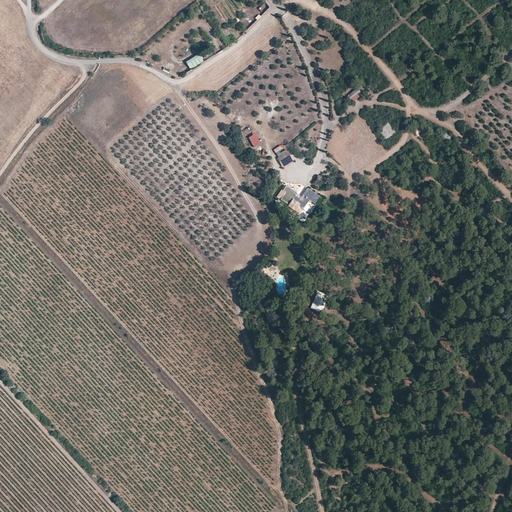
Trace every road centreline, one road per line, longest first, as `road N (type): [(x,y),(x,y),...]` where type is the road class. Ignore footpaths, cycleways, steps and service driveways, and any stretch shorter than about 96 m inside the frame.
road 1 (unclassified): [(28,0),(33,36),(44,51),(72,61),(136,62),(175,81),(232,48),(279,7)]
road 2 (track): [(302,0),(347,26),(418,108),(458,131),(475,161),(511,196)]
